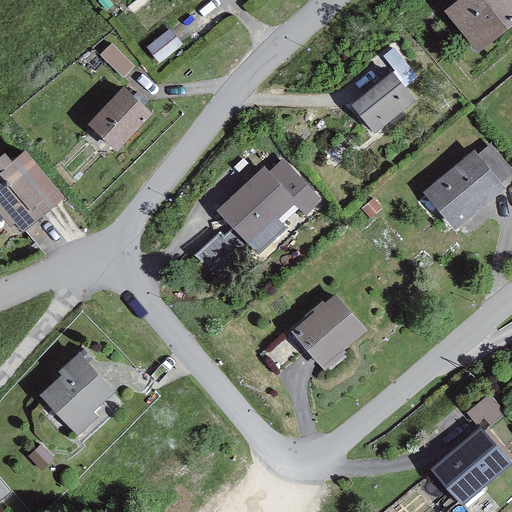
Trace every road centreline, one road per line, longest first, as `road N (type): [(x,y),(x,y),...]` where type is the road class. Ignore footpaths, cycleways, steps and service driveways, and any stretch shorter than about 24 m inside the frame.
road 1 (residential): [(105,252),(264,441),(282,455),(306,458),(323,454),(511,297)]
road 2 (residential): [(331,0),(240,85),(105,252)]
road 3 (residential): [(105,252),(0,379)]
